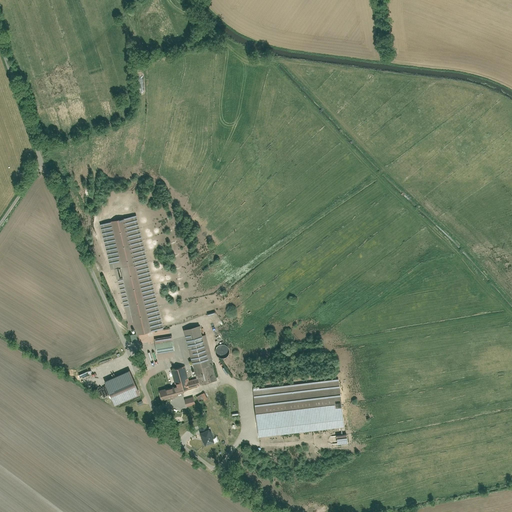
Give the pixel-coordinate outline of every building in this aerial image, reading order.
[(162,330),(135,217),(104,225),(132,337),(162,330)] [(200,325),(183,330),(197,378),(189,381),(184,366),(172,369),(176,384),(177,383),(178,386),(179,391),(182,390),(217,381),(213,366),(215,365),(206,334),(202,335),(200,325)] [(171,337),(154,339),(156,352),(173,350),(171,337)] [(129,370),(103,380),(112,404),(139,394),(129,370)] [(344,426),(339,380),(256,390),(261,436),(344,426)] [(179,391),(178,386),(175,387),(175,386),(160,391),(162,399),(177,395),(178,396),(183,394),(182,390),(179,391)] [(196,396),(198,401),(203,398),(204,400),(208,398),(204,392),(196,396)] [(185,407),(195,403),(193,396),(183,399),(185,407)] [(208,430),(201,433),(206,444),(213,440),(212,438),(213,438),(211,431),(209,432),(208,430)] [(346,434),(335,435),(336,443),(347,442),(346,434)]
